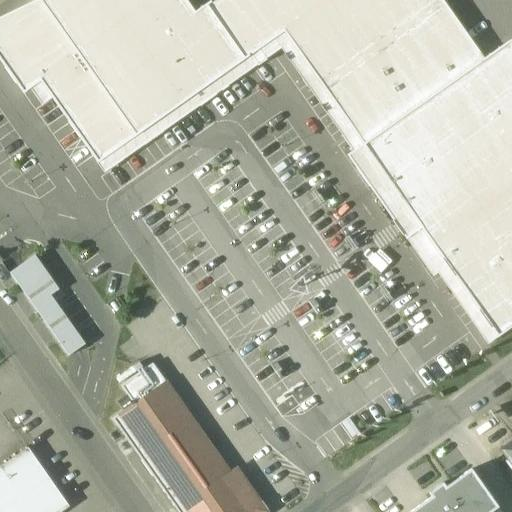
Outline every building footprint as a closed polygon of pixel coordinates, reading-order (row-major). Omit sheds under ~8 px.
[(37,0),(0,18),(0,60),(24,94),(31,89),(40,82),(52,98),(98,163),(284,32),(322,86),(444,1),(442,0),(212,0),(195,13),(185,0),(37,0)] [(444,1),(322,86),(363,144),(484,59),(444,1)] [(511,43),(510,41),(484,59),(363,144),(362,145),(421,229),(497,338),(511,327),(511,43)] [(52,98),(40,82),(31,89),(42,105),(52,98)] [(421,229),(362,145),(347,156),(406,240),(421,229)] [(497,338),(421,229),(406,240),(433,277),(438,274),(488,345),(488,344),(479,332),(487,326),(496,339),(497,338)] [(35,256),(10,273),(68,357),(85,345),(51,296),(59,290),(35,256)] [(115,299),(107,305),(115,317),(124,311),(115,299)] [(487,326),(479,332),(488,344),(496,339),(487,326)] [(255,511),(154,364),(122,385),(129,395),(119,401),(124,409),(113,416),(178,511),(255,511)] [(511,441),(500,450),(503,454),(511,466),(511,441)] [(28,448),(0,467),(0,511),(61,511),(69,507),(28,448)] [(432,498),(412,511),(501,511),(471,470),(446,488),(443,484),(429,494),(432,498)]
